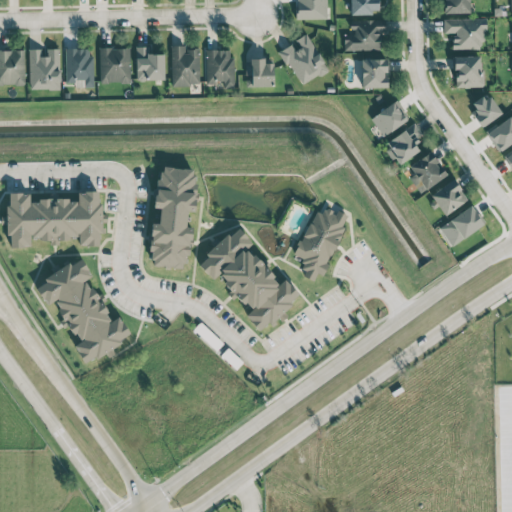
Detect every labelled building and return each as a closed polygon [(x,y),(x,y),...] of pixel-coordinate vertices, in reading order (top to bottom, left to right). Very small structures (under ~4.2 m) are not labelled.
[(327,18),(326,0),(295,0),(296,19),(327,18)] [(349,0),(350,13),(379,13),(378,0),(349,0)] [(443,0),(444,13),(469,12),(469,0),(443,0)] [(483,18),(443,18),(444,32),(453,32),(453,49),(484,49),(483,18)] [(343,50),(380,49),(380,33),(386,32),(386,19),(351,20),(351,34),(343,34),(343,50)] [(280,50),(300,85),(328,69),(306,33),(293,41),(294,42),(280,50)] [(198,48),(185,48),(185,45),(170,45),(171,85),(199,84),(198,48)] [(164,79),(163,53),(148,54),(148,46),(135,46),(136,79),(164,79)] [(129,47),(99,48),(100,83),(130,82),(129,47)] [(59,88),(59,48),(43,48),(28,49),(29,89),(59,88)] [(93,86),(92,48),(65,48),(65,83),(74,82),(74,87),(93,86)] [(0,49),(0,84),(24,84),(24,49),(0,49)] [(232,49),(205,49),(206,82),(223,82),(223,88),(233,88),(232,49)] [(481,55),(452,56),(453,69),(455,69),(455,87),(482,86),(481,55)] [(361,59),(361,87),(387,87),(386,58),(361,59)] [(272,62),(264,62),(264,59),(245,59),(245,76),(245,86),(272,86),(272,62)] [(407,120),(396,101),(370,116),(381,135),(407,120)] [(511,141),(511,113),(511,114),(511,116),(486,130),(496,150),(511,141)] [(383,141),(397,164),(420,150),(413,138),(421,133),(414,123),(383,141)] [(408,165),(415,175),(411,178),(418,190),(424,186),(425,189),(446,174),(430,151),(408,165)] [(149,264),(186,268),(190,226),(185,226),(187,211),(192,211),(196,169),(159,166),(155,207),(160,208),(158,223),(153,223),(149,264)] [(442,214),(467,201),(455,179),(430,192),(442,214)] [(8,192),(7,216),(1,215),(0,224),(8,224),(8,246),(30,247),(30,238),(50,239),(50,244),(59,244),(59,237),(78,238),(78,244),(99,245),(99,233),(102,233),(103,203),(97,203),(98,191),(78,190),(77,200),(29,198),(29,193),(8,192)] [(438,227),(451,246),(483,223),(470,205),(438,227)] [(293,255),(307,261),(301,274),(313,280),(317,272),(322,275),(349,215),(337,210),(335,212),(325,207),(322,213),(314,209),(293,255)] [(198,264),(206,273),(214,278),(218,274),(230,288),(227,294),(239,300),(253,307),(245,315),(258,330),(267,322),(271,324),(278,318),(282,320),(293,298),(298,294),(284,278),(279,283),(255,256),(246,251),(250,241),(238,227),(230,235),(227,233),(210,249),(205,258),(198,264)] [(83,364),(113,350),(112,347),(121,343),(119,338),(128,334),(120,316),(108,321),(89,277),(90,277),(82,258),(42,276),(45,282),(37,286),(45,305),(54,300),(69,335),(76,332),(80,341),(74,344),(83,364)]
